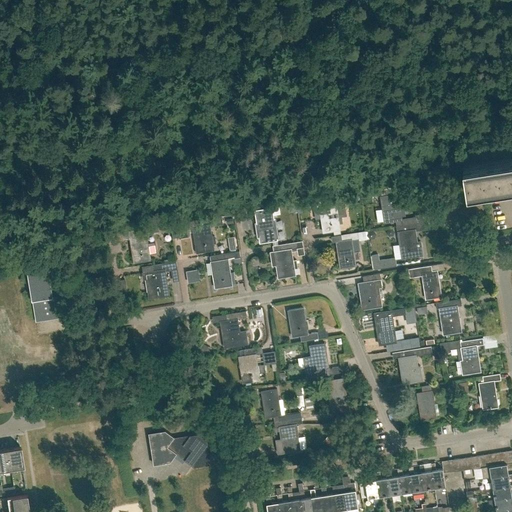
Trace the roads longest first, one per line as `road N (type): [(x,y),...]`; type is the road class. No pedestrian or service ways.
road 1 (residential): [(511,430),(399,443),(325,290),(120,319)]
road 2 (track): [(349,0),(236,52),(119,69),(84,69),(0,35)]
